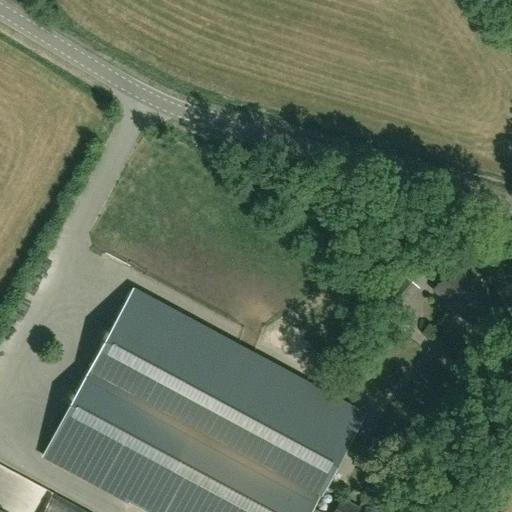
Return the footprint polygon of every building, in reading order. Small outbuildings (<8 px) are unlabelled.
[(456,266),(434,289),(476,327),(499,302),(478,283),(477,285),(456,266)] [(389,282),(380,293),(396,307),(406,296),(389,282)] [(426,292),(400,322),(407,328),(433,298),(426,292)] [(315,511),(312,510),(319,496),(320,497),(322,494),(321,493),(362,416),(134,293),(46,457),(147,511),(315,511)] [(369,511),(367,511),(366,511),(361,511),(362,511),(342,501),(335,511),(369,511)]
